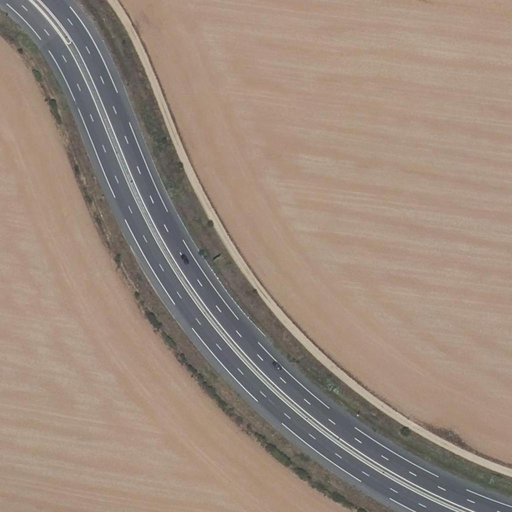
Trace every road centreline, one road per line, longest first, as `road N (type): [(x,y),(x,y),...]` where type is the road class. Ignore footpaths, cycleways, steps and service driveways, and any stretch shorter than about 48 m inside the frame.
road 1 (trunk): [(499,511),(385,459),(246,344),(190,270),(100,78),(51,0)]
road 2 (trunk): [(15,0),(64,57),(168,280),(227,356),(313,438),(437,511)]
road 3 (track): [(511,474),(399,419),(276,311),(190,172),(113,0)]
